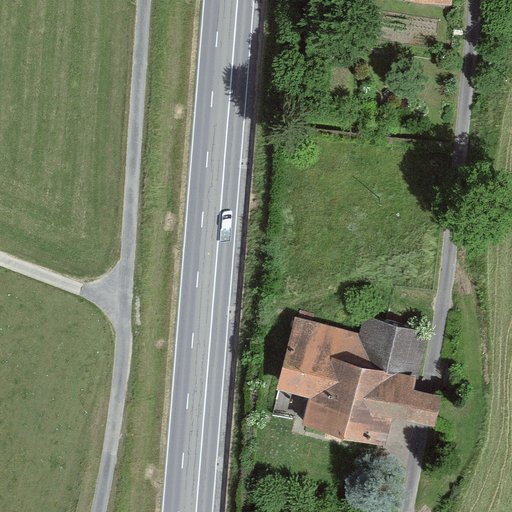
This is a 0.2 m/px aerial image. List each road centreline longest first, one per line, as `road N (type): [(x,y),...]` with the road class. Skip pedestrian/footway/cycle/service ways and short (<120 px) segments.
road 1 (unclassified): [(407,511),(463,165),(476,0)]
road 2 (track): [(145,0),(125,338),(99,511)]
road 3 (primary): [(228,0),(186,511)]
road 4 (track): [(124,305),(0,259)]
